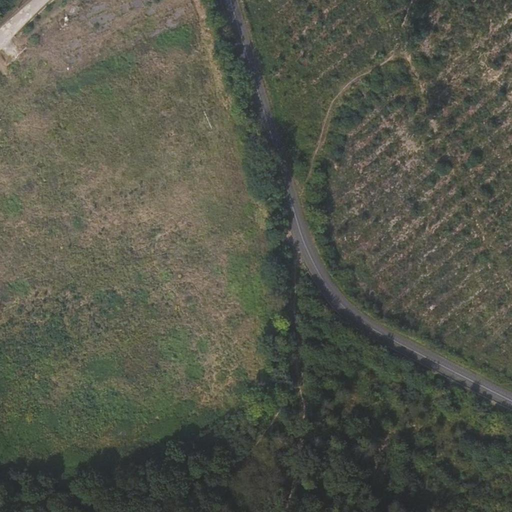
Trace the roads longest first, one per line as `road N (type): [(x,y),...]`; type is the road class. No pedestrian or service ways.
road 1 (tertiary): [(511,400),(370,327),(327,286),(304,241),(230,0)]
road 2 (track): [(292,205),(300,396),(292,511)]
